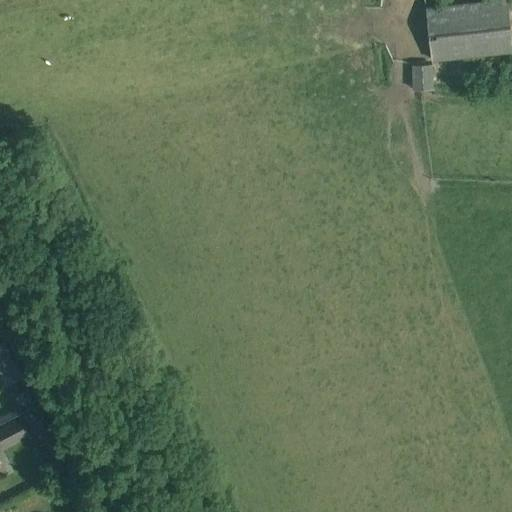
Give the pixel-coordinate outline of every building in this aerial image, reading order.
[(316,0),(317,9),(329,9),(328,0),(316,0)] [(433,61),(490,54),(511,52),(506,0),(496,0),(427,8),(433,61)] [(434,88),(433,63),(411,64),(412,88),(434,88)] [(393,94),(392,72),(381,72),(382,95),(393,94)] [(42,426),(34,410),(24,415),(33,431),(42,426)] [(0,427),(0,445),(1,447),(28,432),(20,417),(0,427)] [(47,490),(47,491),(47,492),(47,493),(47,494),(48,495),(49,496),(50,497),(51,497),(52,497),(53,497),(54,497),(55,496),(56,496),(56,495),(57,494),(57,493),(58,492),(58,491),(58,490),(57,490),(57,489),(56,488),(56,487),(55,487),(54,486),(53,486),(52,486),(51,486),(50,486),(49,487),(48,488),(47,489),(47,490)]
